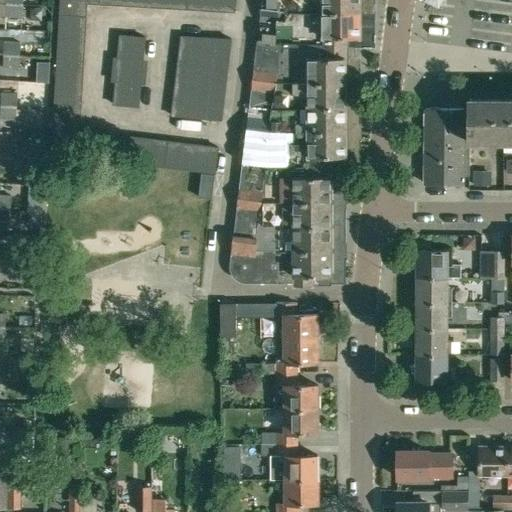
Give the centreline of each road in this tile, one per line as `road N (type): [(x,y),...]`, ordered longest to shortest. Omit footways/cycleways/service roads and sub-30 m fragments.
road 1 (unclassified): [(250,0),(214,290),(363,294)]
road 2 (residential): [(372,211),(392,56)]
road 3 (residential): [(511,419),(361,419)]
road 4 (residential): [(511,212),(372,211)]
road 5 (residential): [(361,419),(363,294)]
road 6 (residential): [(511,61),(392,56)]
